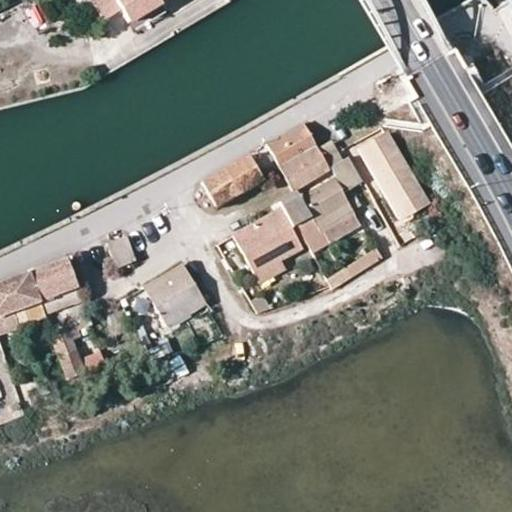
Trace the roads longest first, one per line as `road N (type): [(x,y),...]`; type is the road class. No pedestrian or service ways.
road 1 (track): [(505,19),(453,23),(48,248),(0,266)]
road 2 (primary): [(511,198),(392,0)]
